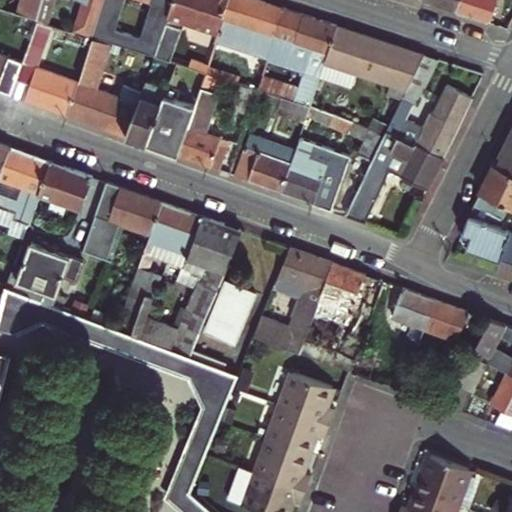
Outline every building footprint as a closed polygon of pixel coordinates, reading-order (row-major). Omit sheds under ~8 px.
[(19,0),(16,12),(32,17),(37,0),(19,0)] [(37,0),(32,17),(45,21),(51,0),(77,0),(68,28),(82,33),(87,35),(91,20),(97,0),(37,0)] [(154,40),(166,0),(97,0),(91,20),(110,26),(118,0),(145,0),(135,34),(154,40)] [(166,59),(178,21),(185,0),(166,0),(154,40),(149,54),(166,59)] [(185,0),(178,21),(212,32),(222,0),(185,0)] [(266,0),(222,0),(212,32),(210,41),(262,57),(278,4),(266,0)] [(430,0),(428,8),(441,12),(460,18),(465,0),(430,0)] [(465,0),(460,18),(483,26),(494,29),(502,0),(465,0)] [(262,57),(315,73),(316,68),(331,21),(315,16),(278,4),(262,57)] [(27,32),(32,17),(16,12),(4,8),(0,22),(27,32)] [(34,65),(47,22),(45,21),(32,17),(27,32),(19,59),(34,65)] [(110,26),(91,20),(87,35),(103,39),(108,41),(149,54),(154,40),(135,34),(110,26)] [(398,95),(419,49),(387,39),(331,21),(316,68),(355,81),(398,95)] [(79,43),(82,33),(68,28),(64,27),(61,38),(79,43)] [(103,39),(87,35),(85,41),(83,46),(99,51),(103,39)] [(74,78),(94,85),(108,41),(103,39),(99,51),(83,46),(74,78)] [(449,59),(419,49),(398,95),(383,127),(386,128),(439,154),(458,117),(469,95),(455,87),(441,114),(428,108),(432,100),(416,92),(419,85),(434,90),(449,59)] [(19,59),(0,52),(0,91),(8,94),(19,59)] [(183,65),(200,70),(202,64),(203,63),(185,57),(183,65)] [(74,78),(34,65),(19,59),(8,94),(52,109),(63,113),(74,78)] [(233,74),(202,64),(200,70),(231,80),(233,74)] [(314,76),(352,88),(355,81),(316,68),(315,73),(314,76)] [(253,87),(305,103),(307,96),(309,91),(257,74),(253,87)] [(111,130),(123,95),(94,85),(74,78),(63,113),(91,123),(111,130)] [(237,81),(229,105),(246,110),(250,96),(253,87),(242,83),(237,81)] [(123,134),(137,89),(126,86),(123,95),(111,130),(123,134)] [(303,109),(305,103),(253,87),(250,96),(291,110),(292,106),(303,109)] [(142,141),(156,101),(136,94),(126,124),(123,134),(135,139),(142,141)] [(318,94),(317,99),(307,96),(305,103),(345,115),(349,104),(318,94)] [(183,124),(187,111),(156,101),(142,141),(164,149),(174,152),(183,124)] [(345,115),(305,103),(303,109),(313,113),(312,116),(361,133),(355,148),(370,156),(383,127),(345,115)] [(216,167),(226,138),(183,124),(174,152),(201,162),(216,167)] [(439,154),(386,128),(383,127),(370,156),(389,167),(424,186),(439,154)] [(261,137),(246,132),(232,173),(262,183),(278,189),(290,151),(283,149),(280,158),(256,149),(259,141),(261,137)] [(256,149),(280,158),(283,149),(259,141),(256,149)] [(37,194),(49,161),(23,152),(0,143),(0,215),(25,225),(37,194)] [(307,148),(305,152),(291,147),(290,151),(278,189),(291,193),(309,200),(333,208),(344,177),(322,170),(327,155),(307,148)] [(380,186),(389,167),(370,156),(343,212),(363,219),(380,186)] [(70,168),(49,161),(37,194),(78,209),(90,175),(70,168)] [(511,173),(504,170),(499,167),(479,209),(503,221),(511,206),(511,173)] [(104,180),(81,250),(110,261),(123,225),(147,233),(159,199),(144,194),(132,189),(104,180)] [(162,258),(141,250),(116,322),(113,328),(187,356),(191,348),(239,228),(196,212),(182,207),(159,199),(147,233),(170,241),(167,250),(180,255),(199,261),(180,312),(148,300),(162,258)] [(511,266),(511,236),(472,222),(467,239),(474,241),(470,252),(511,266)] [(15,291),(53,305),(65,275),(76,279),(84,257),(67,251),(35,238),(15,291)] [(319,289),(330,260),(314,254),(288,245),(275,276),(270,287),(295,297),(286,323),(260,312),(249,337),(295,353),(297,348),(300,341),(319,289)] [(351,267),(330,260),(319,289),(330,293),(323,312),(346,320),(365,272),(351,267)] [(241,285),(224,278),(204,327),(233,339),(253,290),(241,285)] [(432,296),(421,292),(417,291),(401,285),(384,328),(416,340),(421,326),(432,296)] [(201,388),(158,496),(173,511),(212,511),(188,489),(233,374),(221,369),(224,360),(191,348),(187,356),(113,328),(103,324),(53,305),(15,291),(8,288),(0,312),(0,328),(20,334),(24,321),(201,388)] [(452,303),(432,296),(421,326),(454,337),(464,308),(452,303)] [(469,351),(485,360),(498,366),(506,352),(502,348),(511,326),(511,324),(495,319),(486,315),(469,351)] [(106,318),(103,324),(113,328),(116,322),(106,318)] [(498,366),(504,370),(511,374),(511,326),(502,348),(506,352),(498,366)] [(300,341),(297,348),(295,353),(344,370),(347,371),(351,359),(300,341)] [(376,350),(357,343),(351,359),(347,371),(367,378),(376,350)] [(0,392),(3,394),(14,354),(0,350),(0,392)] [(485,360),(469,351),(454,383),(470,391),(485,360)] [(326,379),(290,367),(276,404),(326,421),(332,404),(334,398),(321,394),(326,379)] [(507,427),(511,418),(511,374),(504,370),(489,399),(500,405),(491,421),(507,427)] [(324,429),(326,421),(276,404),(264,437),(300,449),(308,428),(322,432),(324,429)] [(295,465),(300,449),(264,437),(252,469),(304,487),(307,477),(309,470),(295,465)] [(463,460),(426,447),(419,466),(412,485),(449,498),(463,460)] [(302,490),(304,487),(252,469),(233,463),(223,493),(278,511),(280,506),(282,501),(288,503),(297,506),(302,490)] [(214,482),(202,482),(202,496),(214,496),(214,482)] [(406,504),(395,501),(394,504),(390,511),(444,511),(449,498),(412,485),(406,504)] [(511,511),(511,488),(507,487),(498,511),(511,511)] [(456,511),(460,502),(449,498),(444,511),(456,511)]
